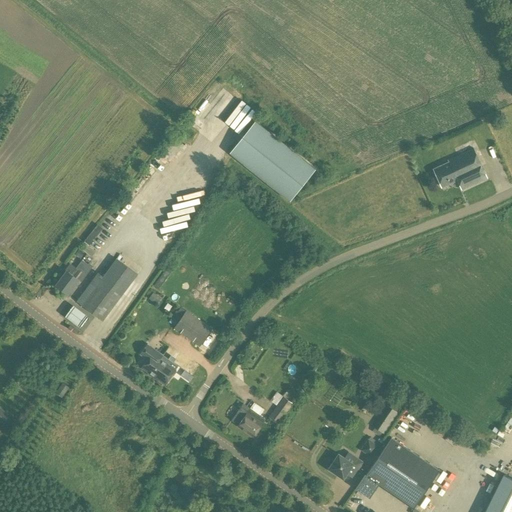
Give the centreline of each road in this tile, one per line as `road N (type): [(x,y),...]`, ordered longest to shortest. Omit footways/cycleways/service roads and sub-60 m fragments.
road 1 (unclassified): [(185,421),(252,328),(304,282),(511,195)]
road 2 (secondary): [(185,421),(0,286)]
road 3 (secondary): [(320,511),(185,421)]
